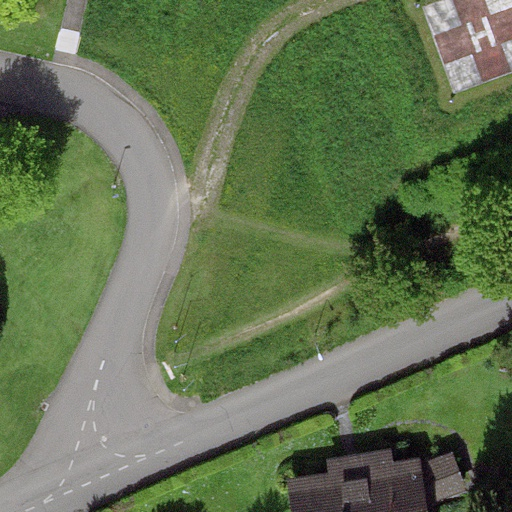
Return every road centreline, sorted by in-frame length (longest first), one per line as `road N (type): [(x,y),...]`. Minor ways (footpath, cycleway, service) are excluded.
road 1 (residential): [(0,77),(60,87),(109,113),(133,138),(150,179),(152,218),(94,390),(87,431),(97,478)]
road 2 (residential): [(511,298),(97,478)]
